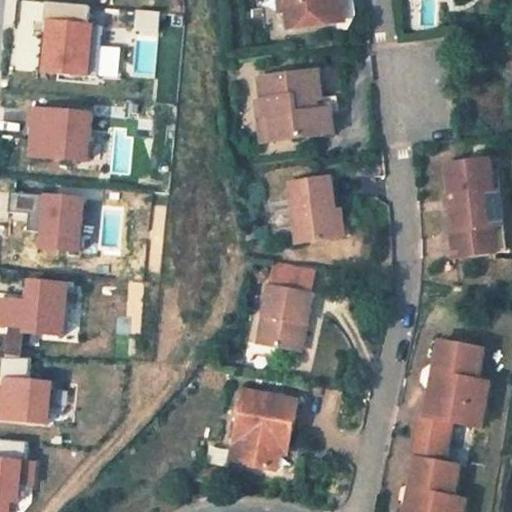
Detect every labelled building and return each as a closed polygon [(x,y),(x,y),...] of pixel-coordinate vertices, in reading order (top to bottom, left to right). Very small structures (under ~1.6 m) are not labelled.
[(282,0),(274,0),(276,15),(284,14),(282,0)] [(282,0),(284,14),(286,32),(342,26),(338,0),(282,0)] [(90,10),(47,5),(45,25),(50,25),(45,75),(98,80),(103,29),(89,28),(90,10)] [(263,144),(336,135),(332,98),(323,99),(320,73),(263,80),(260,81),(263,103),(257,103),(262,144),(263,144)] [(90,166),(94,119),(33,113),(31,129),(35,130),(32,160),(90,166)] [(492,257),(489,230),(495,229),(491,197),(496,196),(492,162),(448,167),(453,204),(455,221),(456,233),(453,233),(456,261),(492,257)] [(290,182),(292,204),(294,221),(296,243),(338,238),(337,221),(336,211),(335,204),(332,178),(290,182)] [(491,197),(495,229),(489,230),(492,257),(509,255),(505,221),(503,204),(502,195),(496,196),(491,197)] [(12,197),(11,204),(10,216),(31,219),(35,219),(33,236),(44,237),(43,252),(81,256),(85,221),(87,205),(12,197)] [(336,211),(337,221),(338,238),(344,238),(343,221),(341,210),(336,211)] [(292,265),(275,261),(270,283),(269,282),(263,310),(257,340),(263,341),(297,349),(303,321),(307,321),(313,292),(312,291),(288,286),(292,265)] [(312,291),(316,270),(292,265),(288,286),(312,291)] [(64,341),(69,290),(31,287),(29,308),(1,305),(0,312),(0,330),(27,333),(26,338),(64,341)] [(307,321),(303,321),(297,349),(301,349),(307,321)] [(416,436),(451,443),(456,424),(484,430),(494,385),(482,382),(488,351),(443,342),(428,417),(421,416),(416,436)] [(5,379),(4,391),(0,390),(0,420),(46,424),(50,383),(5,379)] [(234,447),(244,449),(240,466),(247,468),(263,471),(277,474),(281,456),(282,449),(289,451),(298,403),(263,397),(247,394),(245,393),(234,447)] [(446,464),(451,443),(416,436),(412,458),(417,459),(405,511),(464,511),(466,502),(454,499),(461,467),(446,464)] [(0,463),(0,462),(0,511),(11,511),(12,508),(24,509),(31,445),(2,442),(0,463)] [(244,449),(234,447),(231,465),(240,466),(244,449)] [(282,449),(281,456),(288,458),(289,451),(282,449)]
